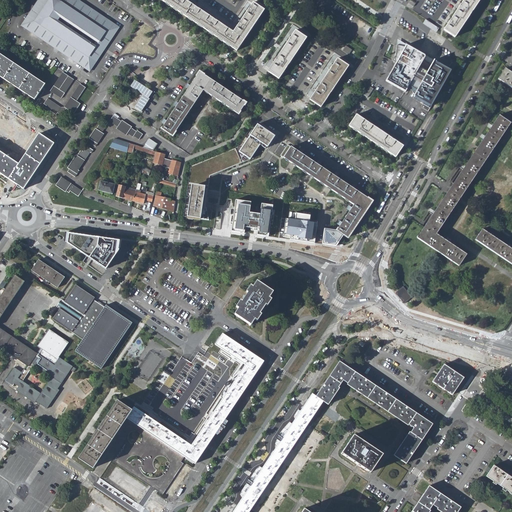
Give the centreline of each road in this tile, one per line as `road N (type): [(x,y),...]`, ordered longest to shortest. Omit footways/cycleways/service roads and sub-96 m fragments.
road 1 (residential): [(318,318),(299,321),(275,355),(216,317),(192,346),(33,243),(28,226)]
road 2 (primary): [(334,276),(280,251),(36,215)]
road 3 (secondary): [(374,272),(492,47)]
road 4 (tertiary): [(206,511),(348,301)]
road 5 (tertiary): [(318,318),(199,496),(175,510)]
road 6 (residential): [(194,49),(395,181)]
road 7 (secondary): [(500,0),(395,181)]
road 8 (primary): [(497,348),(401,316),(376,290)]
